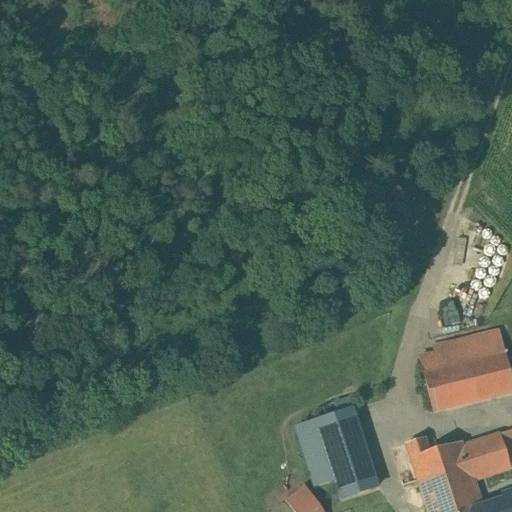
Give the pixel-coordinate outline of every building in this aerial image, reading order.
[(511,394),(500,336),(461,345),(465,363),(422,373),(432,414),(511,394)] [(376,487),(352,411),(314,423),(328,464),(338,499),(376,487)] [(480,511),(479,508),(471,481),(511,468),(511,431),(460,448),(459,444),(428,453),(423,440),(406,445),(426,511),(480,511)] [(322,511),(303,486),(285,500),(292,511),(322,511)] [(504,500),(479,508),(480,511),(511,511),(511,493),(503,496),(504,500)]
